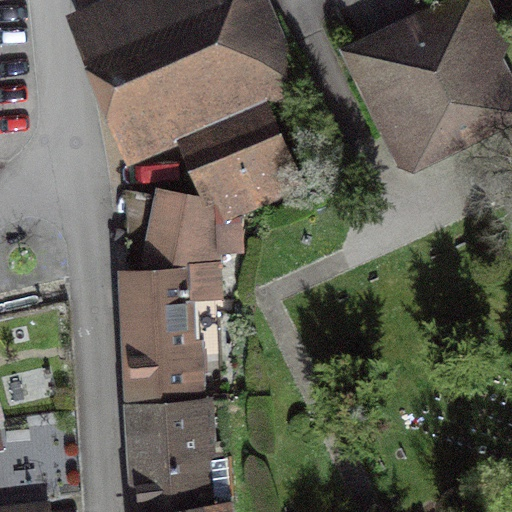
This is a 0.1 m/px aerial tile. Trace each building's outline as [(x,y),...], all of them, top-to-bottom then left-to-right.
[(296,160),(269,85),(296,73),(264,0),(118,0),(78,17),(132,143),(199,114),(225,192),(296,160)] [(455,0),(367,49),(422,148),(510,100),(455,0)] [(231,202),(172,183),(154,242),(213,260),(231,202)] [(127,261),(133,388),(191,383),(203,382),(201,321),(184,322),(183,263),(127,261)] [(203,511),(191,383),(133,388),(144,511),(203,511)]
